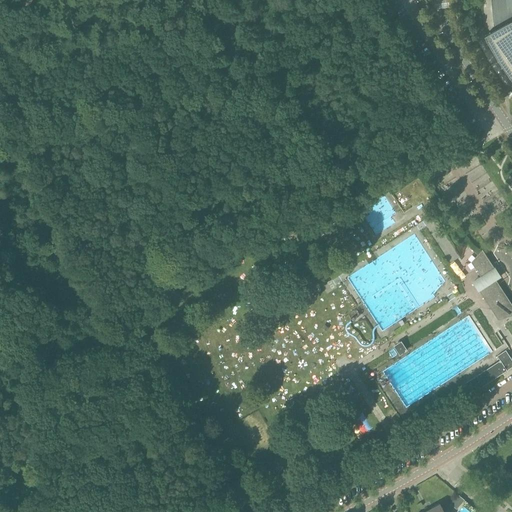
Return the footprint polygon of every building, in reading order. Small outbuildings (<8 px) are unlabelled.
[(497,30),(485,36),(493,51),(498,60),(505,69),(511,79),(511,0),(495,0),(495,2),(495,9),(495,15),(495,21),(496,28),(497,30)] [(493,265),(487,256),(486,254),(484,250),(483,251),(472,263),(481,276),(495,267),(493,265)] [(490,272),(468,286),(473,295),(495,280),(490,272)] [(499,321),(511,316),(511,303),(497,280),(480,291),(499,321)] [(442,297),(425,307),(428,312),(445,303),(442,297)] [(358,347),(375,338),(363,315),(346,325),(358,347)] [(407,325),(404,321),(393,327),(400,338),(421,324),(417,318),(407,325)] [(394,346),(399,355),(407,350),(401,341),(394,346)] [(462,386),(468,396),(506,371),(511,367),(511,359),(506,350),(498,356),(501,361),(462,386)] [(456,511),(471,511),(460,501),(453,508),(456,511)]
